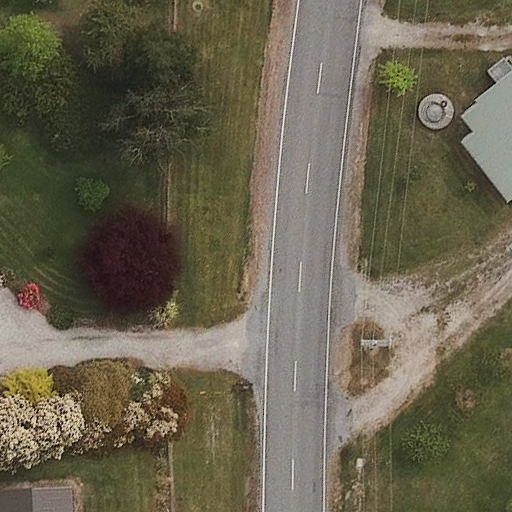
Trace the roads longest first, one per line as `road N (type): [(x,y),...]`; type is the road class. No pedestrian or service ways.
road 1 (tertiary): [(333,0),(308,204),(295,511)]
road 2 (track): [(301,300),(418,290),(511,243)]
road 3 (track): [(511,36),(438,39),(329,28)]
